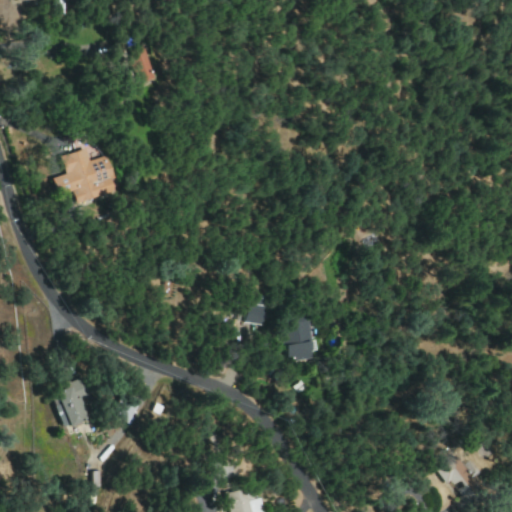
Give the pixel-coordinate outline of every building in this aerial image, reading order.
[(66,202),(108,190),(98,155),(79,161),(75,149),(51,156),(57,174),(44,178),(49,195),(63,191),(66,202)] [(249,305),(241,304),(239,322),(258,325),(262,297),(251,295),(249,305)] [(301,319),(295,320),(294,314),(275,317),(281,362),(307,358),(301,319)] [(58,428),(85,419),(77,396),(83,394),(78,379),(63,383),(64,388),(46,394),(58,428)] [(108,416),(125,424),(134,405),(117,397),(108,416)] [(431,468),(443,484),(447,481),(464,504),(482,491),(477,485),(475,487),(469,478),(474,474),(469,466),(465,468),(463,464),(460,466),(451,453),(431,468)] [(89,487),(98,487),(97,471),(88,472),(89,487)] [(225,511),(256,511),(254,498),(248,499),(245,488),(221,493),(225,511)]
